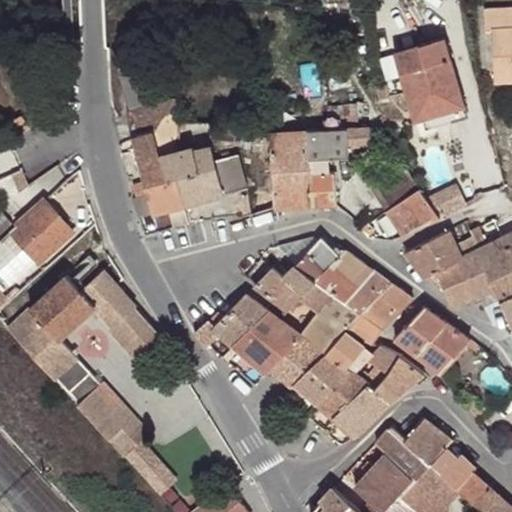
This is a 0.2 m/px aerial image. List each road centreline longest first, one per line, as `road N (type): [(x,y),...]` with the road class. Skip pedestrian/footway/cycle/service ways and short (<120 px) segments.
road 1 (tertiary): [(91,0),(106,188),(148,282)]
road 2 (residential): [(281,495),(414,401),(440,403),(502,463)]
road 3 (tertiary): [(148,282),(281,495)]
road 4 (residential): [(148,282),(316,220),(339,225),(376,254)]
road 5 (residential): [(376,254),(511,352)]
road 6 (residential): [(376,254),(468,211),(511,206)]
